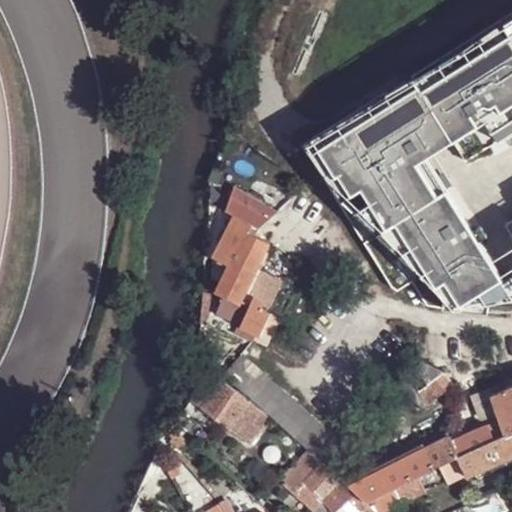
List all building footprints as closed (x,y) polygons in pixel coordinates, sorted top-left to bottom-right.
[(384,86),(301,137),(390,280),(396,284),(409,275),(426,299),(476,305),(509,307),(511,305),(511,292),(426,152),(439,144),(452,137),(464,155),(511,125),(511,6),(411,70),(417,81),(404,89),(392,96),(384,86)] [(229,266),(217,291),(226,296),(218,311),(242,325),(241,326),(270,341),(281,318),(258,307),(272,277),(255,270),(268,243),(248,233),(251,229),(256,231),(276,210),(231,185),(226,210),(234,215),(212,257),(229,266)] [(327,467),(346,446),(241,355),(223,375),(223,376),(251,400),(270,417),(306,448),(327,467)] [(444,372),(425,362),(409,374),(419,391),(423,388),(441,375),(444,372)] [(211,364),(203,375),(209,379),(216,385),(220,381),(223,376),(223,375),(211,364)] [(428,404),(424,400),(428,397),(423,388),(419,391),(409,374),(401,380),(421,410),(428,404)] [(428,404),(446,392),(441,384),(445,381),(441,375),(423,388),(428,397),(424,400),(428,404)] [(450,378),(445,381),(441,384),(446,392),(455,385),(450,378)] [(192,403),(200,408),(216,385),(209,379),(192,403)] [(511,387),(508,380),(488,389),(492,395),(511,387)] [(222,424),(230,429),(249,402),(220,381),(216,385),(200,408),(203,411),(222,424)] [(511,386),(511,387),(492,395),(495,405),(506,435),(511,432),(511,386)] [(495,405),(492,395),(488,389),(476,395),(482,410),(495,405)] [(250,444),(270,417),(251,400),(249,402),(230,429),(250,444)] [(222,424),(203,411),(196,422),(215,435),(222,424)] [(496,423),(489,425),(494,435),(500,432),(496,423)] [(478,429),(486,444),(496,440),(494,435),(489,425),(478,429)] [(457,459),(486,444),(478,429),(454,441),(452,437),(349,486),(369,501),(457,459)] [(486,444),(457,459),(466,478),(511,456),(511,432),(506,435),(496,440),(486,444)] [(335,511),(374,511),(375,511),(369,501),(349,486),(327,467),(306,448),(281,477),(317,510),(326,500),(335,511)] [(503,497),(511,493),(509,487),(501,491),(503,497)] [(234,511),(229,500),(221,504),(224,511),(234,511)]
